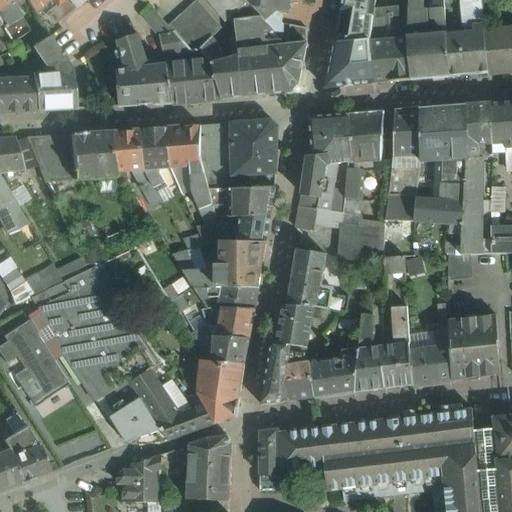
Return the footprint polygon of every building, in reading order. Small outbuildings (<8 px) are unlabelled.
[(24,0),(0,0),(0,25),(11,43),(29,32),(14,9),(25,1),(24,0)] [(24,0),(25,1),(38,21),(50,11),(59,23),(86,0),(24,0)] [(226,3),(222,0),(203,0),(200,5),(220,23),(223,21),(233,10),(226,3)] [(246,0),(228,0),(226,3),(233,10),(223,21),(224,23),(248,2),(246,0)] [(290,0),(246,0),(248,2),(261,17),(262,17),(274,32),(284,32),(284,25),(282,22),(284,14),(287,14),(290,0)] [(376,0),(342,0),(341,9),(355,11),(374,14),(374,11),(376,0)] [(444,0),(429,0),(431,23),(437,31),(438,35),(425,36),(424,2),(413,0),(409,0),(409,8),(409,37),(413,80),(450,77),(447,35),(447,34),(444,0)] [(474,32),(447,35),(450,77),(488,74),(485,32),(484,24),(481,0),(477,0),(463,1),(465,27),(473,26),(474,32)] [(493,0),(485,0),(481,0),(484,24),(498,22),(493,0)] [(220,23),(200,5),(174,33),(192,53),(201,51),(213,38),(224,27),(220,23)] [(174,33),(149,6),(140,14),(159,36),(174,33)] [(409,8),(374,11),(374,14),(371,40),(375,84),(413,80),(409,37),(409,8)] [(371,40),(355,41),(353,34),(352,34),(355,11),(341,9),(326,88),(375,84),(371,40)] [(274,32),(262,17),(261,17),(235,21),(239,56),(240,56),(244,98),(294,93),(299,85),(308,43),(307,43),(287,45),(286,45),(286,46),(274,32)] [(307,28),(291,25),(287,45),(307,43),(307,28)] [(511,71),(511,29),(485,32),(488,74),(511,71)] [(44,30),(15,49),(20,57),(35,48),(34,47),(49,37),(44,30)] [(174,33),(159,36),(164,56),(192,53),(174,33)] [(149,67),(138,35),(118,41),(127,70),(118,71),(120,107),(137,107),(137,106),(157,105),(157,106),(173,105),(166,65),(149,67)] [(72,72),(49,37),(34,47),(35,48),(49,69),(53,69),(53,74),(32,76),(33,78),(37,112),(75,110),(72,72)] [(239,56),(223,61),(225,54),(213,38),(201,51),(208,60),(209,60),(212,64),(221,100),(244,98),(240,56),(239,56)] [(208,60),(166,64),(166,65),(173,105),(173,106),(221,100),(212,64),(209,60),(208,60)] [(0,80),(0,113),(37,112),(33,78),(0,80)] [(511,102),(491,104),(492,144),(492,149),(493,149),(511,147),(511,102)] [(491,104),(466,106),(467,148),(466,179),(465,179),(463,223),(480,223),(480,156),(493,154),(493,149),(492,149),(492,144),(491,104)] [(466,106),(421,110),(422,156),(421,156),(421,162),(444,161),(453,160),(453,179),(442,179),(441,202),(425,200),(418,199),(416,222),(463,225),(463,223),(465,179),(466,179),(467,148),(466,106)] [(421,110),(396,112),(394,157),(392,174),(398,174),(401,175),(403,173),(405,156),(421,156),(422,156),(421,110)] [(385,112),(348,115),(351,162),(348,162),(345,199),(362,200),(364,172),(370,171),(369,161),(382,160),(385,112)] [(348,115),(310,118),(312,156),(330,154),(332,164),(337,164),(348,162),(351,162),(348,115)] [(271,121),(225,124),(226,138),(232,138),(233,177),(276,175),(278,128),(271,121)] [(225,124),(201,126),(200,157),(206,177),(233,177),(232,138),(226,138),(225,124)] [(201,126),(168,129),(171,169),(190,167),(192,192),(199,210),(213,204),(209,190),(206,177),(200,157),(201,126)] [(168,129),(142,131),(145,171),(158,193),(162,191),(159,187),(165,183),(158,170),(171,169),(168,129)] [(142,131),(115,133),(119,173),(133,172),(153,209),(163,203),(158,193),(145,171),(142,131)] [(115,133),(87,135),(86,134),(71,135),(71,136),(26,138),(45,182),(120,177),(115,133)] [(0,174),(23,171),(13,139),(0,139),(0,174)] [(312,156),(308,156),(302,195),(302,196),(333,200),(333,197),(335,181),(334,180),(337,164),(332,164),(330,154),(312,156)] [(453,160),(444,161),(442,179),(453,179),(453,160)] [(392,174),(389,195),(396,195),(398,174),(392,174)] [(0,207),(0,208),(14,201),(10,194),(0,177),(0,207)] [(427,180),(419,179),(416,197),(418,197),(418,199),(425,200),(427,180)] [(29,186),(10,194),(14,201),(18,208),(37,199),(29,186)] [(276,187),(209,190),(213,204),(213,206),(231,205),(231,217),(241,217),(271,216),(276,187)] [(396,195),(389,195),(386,221),(416,222),(418,199),(418,197),(416,197),(396,195)] [(333,200),(302,196),(300,207),(331,211),(333,200)] [(345,199),(333,197),(333,200),(331,211),(343,213),(345,199)] [(362,200),(345,199),(343,213),(343,214),(361,216),(362,200)] [(18,208),(14,201),(0,208),(0,207),(0,217),(8,235),(29,225),(18,208)] [(213,204),(199,210),(206,226),(217,223),(213,206),(213,204)] [(331,211),(300,207),(296,228),(315,231),(316,226),(331,228),(333,219),(342,221),(343,214),(343,213),(331,211)] [(271,216),(241,217),(239,228),(219,227),(222,242),(266,242),(271,216)] [(206,226),(197,229),(201,237),(201,236),(206,246),(221,242),(222,242),(219,227),(217,223),(206,226)] [(480,223),(463,223),(463,225),(463,234),(461,255),(471,255),(482,255),(482,254),(483,223),(480,223)] [(492,230),(483,223),(482,254),(492,254),(492,230)] [(385,230),(341,226),(338,262),(349,261),(366,261),(384,259),(385,230)] [(511,228),(492,230),(492,254),(506,254),(511,254),(511,228)] [(463,234),(452,234),(450,256),(461,255),(463,234)] [(201,237),(184,241),(189,251),(206,246),(201,236),(201,237)] [(184,241),(173,247),(177,254),(186,252),(189,251),(184,241)] [(222,242),(221,242),(221,265),(217,265),(217,274),(210,271),(195,271),(183,271),(194,289),(258,288),(266,242),(222,242)] [(326,255),(298,250),(289,306),(314,307),(346,313),(349,297),(319,292),(326,255)] [(83,256),(88,269),(100,264),(95,251),(83,256)] [(186,252),(177,254),(173,255),(183,271),(195,271),(186,252)] [(471,255),(461,255),(450,256),(449,256),(448,281),(473,279),(471,255)] [(405,257),(385,258),(385,274),(391,274),(406,273),(405,257)] [(366,261),(349,261),(348,275),(353,275),(352,289),(365,290),(366,261)] [(159,366),(95,268),(65,282),(96,330),(129,380),(131,383),(151,370),(151,371),(159,366)] [(406,273),(391,274),(393,308),(408,307),(406,273)] [(95,401),(63,352),(96,330),(65,282),(19,304),(85,408),(95,401)] [(258,288),(194,289),(200,298),(200,299),(220,298),(219,304),(256,306),(258,288)] [(200,298),(191,304),(197,313),(202,311),(202,310),(207,309),(200,299),(200,298)] [(289,306),(283,306),(277,342),(307,346),(306,348),(307,348),(314,307),(289,306)] [(255,309),(223,307),(217,337),(249,339),(255,309)] [(408,307),(393,308),(394,320),(383,321),(383,347),(386,367),(383,368),(385,388),(413,385),(410,352),(409,344),(410,344),(408,307)] [(211,322),(207,309),(202,310),(202,311),(204,317),(206,324),(211,322)] [(374,316),(363,315),(360,337),(359,350),(355,392),(385,388),(383,368),(386,367),(383,347),(371,348),(371,343),(374,343),(375,342),(374,316)] [(497,316),(476,318),(476,324),(466,325),(465,319),(449,320),(452,381),(500,376),(498,341),(499,341),(497,316)] [(204,317),(192,322),(202,342),(211,338),(206,324),(204,317)] [(443,347),(410,352),(413,385),(413,386),(452,381),(449,320),(448,321),(449,329),(442,330),(443,347)] [(64,376),(30,322),(4,338),(7,343),(0,347),(0,353),(6,364),(17,357),(25,370),(15,377),(29,399),(64,376)] [(96,330),(63,352),(95,401),(103,396),(129,380),(96,330)] [(339,359),(311,362),(315,398),(354,394),(355,392),(359,350),(360,337),(340,335),(339,359)] [(217,337),(214,337),(214,347),(206,347),(206,352),(209,358),(213,358),(213,363),(245,365),(249,339),(217,337)] [(277,342),(272,342),(261,405),(289,402),(289,365),(290,365),(291,351),(306,354),(307,348),(306,348),(307,346),(277,342)] [(306,354),(291,351),(290,365),(289,365),(289,402),(315,398),(311,362),(304,363),(306,354)] [(213,363),(201,362),(198,393),(205,405),(215,424),(237,417),(245,365),(213,363)] [(205,405),(181,414),(151,371),(151,370),(131,383),(161,431),(168,441),(215,424),(205,405)] [(131,383),(129,380),(103,396),(116,416),(111,419),(113,423),(113,425),(117,431),(119,431),(127,443),(161,431),(131,383)] [(10,402),(0,408),(0,410),(4,416),(15,409),(10,402)] [(30,432),(15,409),(4,416),(19,438),(19,439),(30,432)] [(424,415),(433,491),(511,482),(511,415),(479,419),(473,419),(473,410),(424,415)] [(366,423),(375,498),(433,491),(424,415),(366,423)] [(375,498),(366,423),(282,433),(281,433),(280,433),(280,472),(325,466),(328,492),(343,490),(344,502),(375,498)] [(280,430),(261,432),(260,492),(282,492),(280,474),(279,474),(279,472),(280,472),(280,433),(280,430)] [(30,432),(19,439),(19,438),(5,445),(8,451),(20,484),(21,484),(33,480),(33,479),(50,473),(39,446),(30,432)] [(226,437),(208,439),(190,445),(188,500),(229,502),(230,501),(230,499),(229,499),(230,485),(231,485),(231,483),(231,477),(232,475),(231,475),(231,469),(232,469),(232,467),(231,467),(232,446),(233,446),(233,444),(228,436),(226,436),(226,437)] [(8,451),(0,453),(0,491),(20,484),(8,451)] [(161,455),(129,467),(129,471),(123,471),(119,478),(118,484),(123,484),(123,503),(148,503),(148,506),(161,506),(161,455)] [(511,511),(511,482),(433,491),(434,511),(511,511)]
